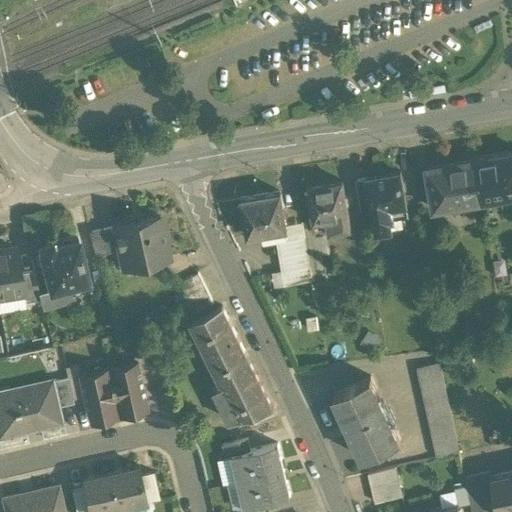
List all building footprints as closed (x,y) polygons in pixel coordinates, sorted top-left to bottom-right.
[(511,151),(473,158),(480,201),(511,194),(511,151)] [(473,158),(426,167),(434,209),(480,201),(473,158)] [(401,171),(368,177),(368,178),(374,209),(374,211),(406,205),(407,205),(401,171)] [(368,178),(355,180),(361,212),(374,209),(368,178)] [(342,182),(308,187),(314,220),(314,222),(326,220),(328,232),(349,228),(348,221),(349,220),(342,182)] [(280,192),(241,199),(248,237),(263,234),(264,240),(288,236),(280,192)] [(406,205),(374,211),(378,232),(403,228),(401,218),(408,216),(406,205)] [(158,215),(113,225),(113,226),(119,249),(123,268),(168,258),(158,215)] [(314,220),(302,223),(305,238),(308,257),(322,254),(323,254),(319,233),(328,232),(326,220),(314,222),(314,220)] [(113,226),(88,232),(94,255),(119,249),(113,226)] [(71,236),(69,235),(67,235),(38,243),(50,291),(69,286),(71,294),(73,293),(90,289),(77,239),(73,240),(72,238),(71,236)] [(305,238),(280,243),(285,273),(289,272),(310,268),(308,257),(305,238)] [(15,249),(0,251),(0,296),(24,293),(20,272),(19,273),(15,249)] [(322,254),(308,257),(310,268),(312,278),(326,276),(322,254)] [(310,268),(289,272),(292,282),(312,278),(310,268)] [(33,271),(20,272),(24,293),(25,302),(40,300),(33,271)] [(197,274),(177,283),(193,314),(212,304),(197,274)] [(69,286),(50,291),(54,305),(75,299),(73,293),(71,294),(69,286)] [(272,409),(221,307),(190,322),(222,387),(214,391),(230,422),(272,409)] [(165,376),(152,350),(131,354),(133,362),(135,361),(139,382),(165,376)] [(133,362),(107,368),(117,410),(133,406),(133,403),(135,404),(137,405),(139,405),(141,403),(143,401),(143,399),(139,382),(135,361),(133,362)] [(78,364),(65,367),(67,376),(72,398),(84,395),(79,374),(80,374),(78,364)] [(439,364),(416,369),(436,459),(459,454),(439,364)] [(80,374),(79,374),(84,395),(87,411),(88,413),(90,415),(92,415),(94,415),(96,414),(97,413),(98,411),(99,414),(117,410),(107,368),(80,374)] [(67,376),(51,379),(58,406),(73,402),(72,398),(67,376)] [(370,378),(333,395),(363,459),(400,442),(370,378)] [(51,379),(0,391),(0,436),(61,422),(58,406),(51,379)] [(248,440),(223,446),(226,460),(232,458),(231,457),(251,452),(248,440)] [(251,452),(231,457),(232,458),(244,507),(244,509),(263,504),(291,497),(278,445),(251,452)] [(140,466),(110,473),(118,507),(148,500),(142,474),(140,466)] [(395,469),(367,475),(374,504),(402,498),(395,469)] [(153,472),(142,474),(148,500),(159,497),(153,472)] [(110,473),(82,480),(84,488),(89,511),(96,511),(118,507),(110,473)] [(490,474),(464,480),(466,489),(470,506),(470,511),(497,511),(490,479),(491,479),(490,474)] [(511,511),(511,474),(491,479),(490,479),(497,511),(511,511)] [(63,511),(57,485),(3,498),(6,511),(63,511)] [(89,511),(84,488),(71,491),(75,511),(89,511)] [(466,489),(454,492),(457,507),(457,508),(470,506),(466,489)]
